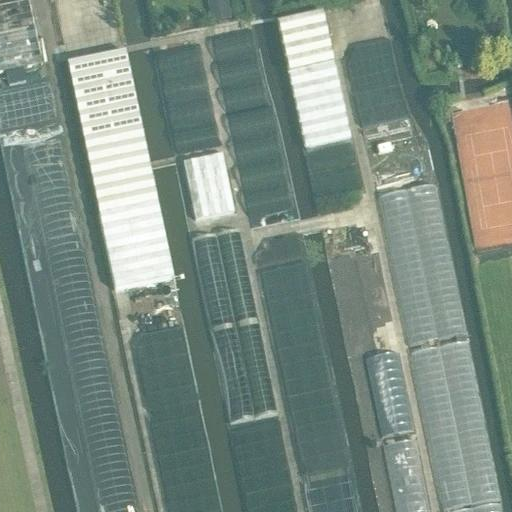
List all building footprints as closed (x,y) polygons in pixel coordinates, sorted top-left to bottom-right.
[(224,0),(207,3),(210,24),(230,20),(226,0),(224,0)] [(304,152),(349,142),(321,15),(275,25),(304,152)] [(124,54),(66,65),(98,217),(156,205),(124,54)] [(434,68),(435,62),(431,58),(426,60),(424,66),(429,69),(434,68)] [(22,71),(5,75),(7,83),(8,87),(25,83),(24,80),(22,71)] [(233,215),(221,157),(183,165),(195,223),(233,215)]
